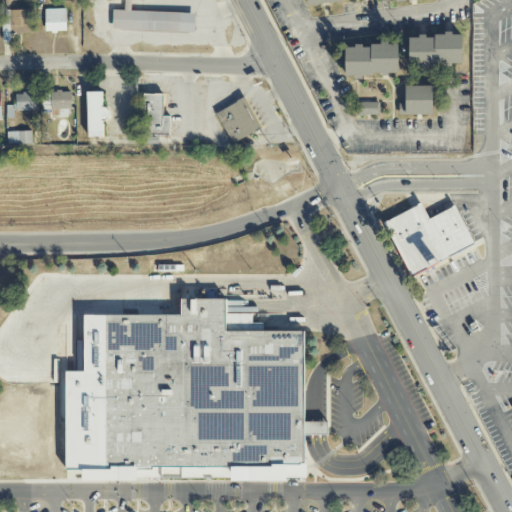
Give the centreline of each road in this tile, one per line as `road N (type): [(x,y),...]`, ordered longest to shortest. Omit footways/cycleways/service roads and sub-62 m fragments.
road 1 (secondary): [(248,0),(507,511)]
road 2 (residential): [(0,64),(247,68),(279,61)]
